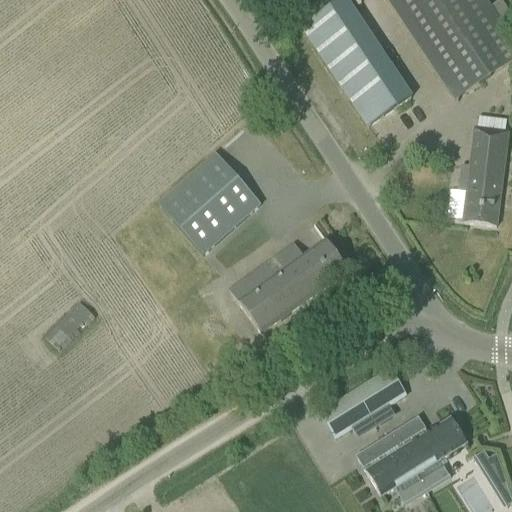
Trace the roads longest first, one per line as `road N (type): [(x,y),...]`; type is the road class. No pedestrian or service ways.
road 1 (unclassified): [(89,511),(420,305)]
road 2 (unclassified): [(420,305),(401,260),(228,0)]
